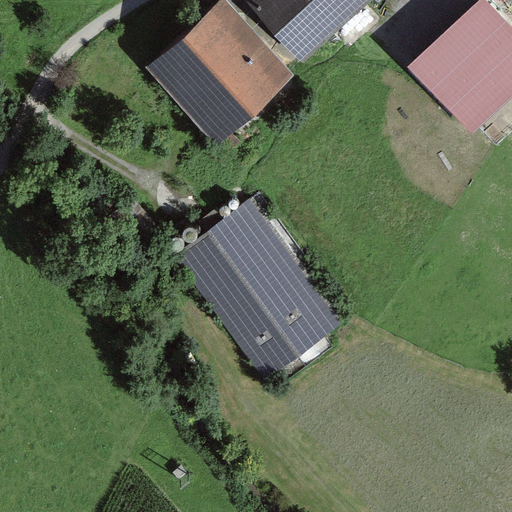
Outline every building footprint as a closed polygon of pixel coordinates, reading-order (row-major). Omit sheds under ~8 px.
[(298,79),(229,0),(226,0),(153,63),(222,144),(298,79)] [(257,0),(310,57),(372,0),(381,0),(383,1),(384,0),(257,0)] [(471,127),(511,93),(511,13),(501,0),(474,0),(409,53),(471,127)] [(259,192),(178,250),(265,370),(346,311),(259,192)] [(143,195),(112,218),(137,252),(168,230),(143,195)]
